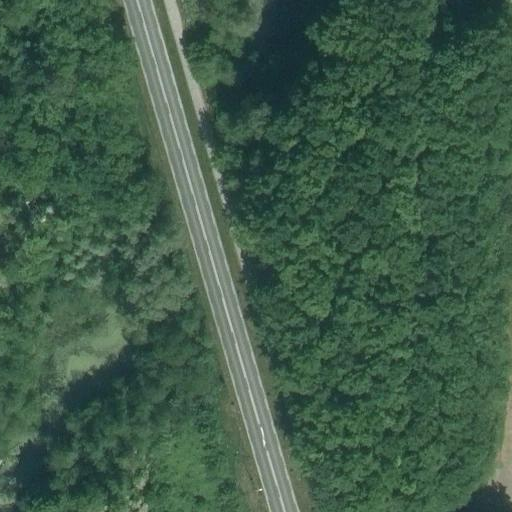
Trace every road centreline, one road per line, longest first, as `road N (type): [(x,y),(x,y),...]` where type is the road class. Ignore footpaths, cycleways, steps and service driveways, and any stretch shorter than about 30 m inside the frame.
road 1 (secondary): [(283,511),(134,0)]
road 2 (track): [(396,511),(423,0)]
